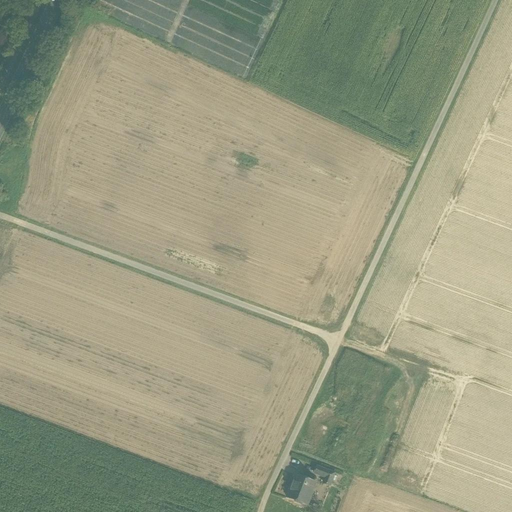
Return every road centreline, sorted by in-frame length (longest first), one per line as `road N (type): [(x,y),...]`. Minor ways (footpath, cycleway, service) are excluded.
road 1 (track): [(500,0),(263,511)]
road 2 (track): [(343,339),(0,217)]
road 3 (primary): [(0,131),(61,0)]
